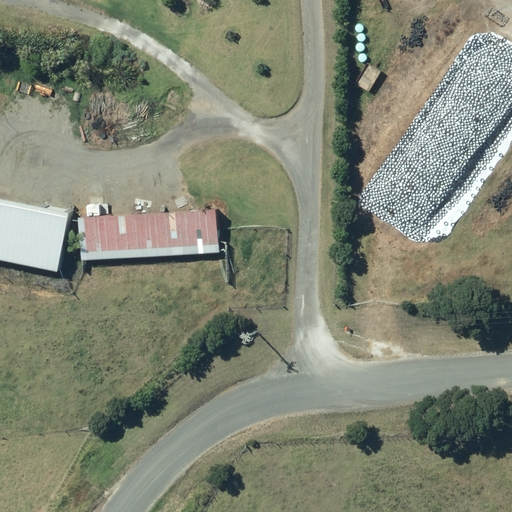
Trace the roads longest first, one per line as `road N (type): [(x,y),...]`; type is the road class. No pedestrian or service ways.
road 1 (unclassified): [(511,375),(269,402),(196,439),(127,511)]
road 2 (track): [(290,0),(315,391)]
road 3 (unknown): [(298,122),(83,0)]
